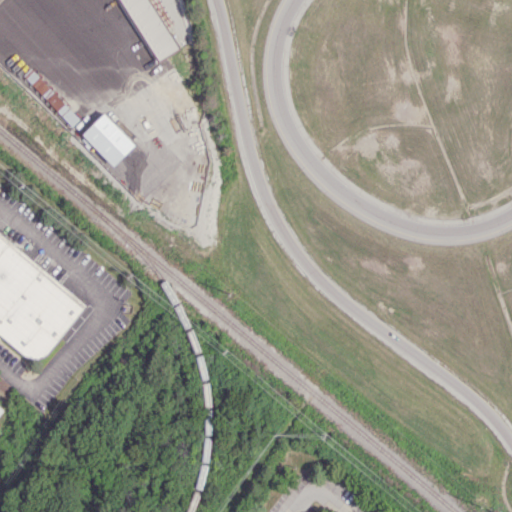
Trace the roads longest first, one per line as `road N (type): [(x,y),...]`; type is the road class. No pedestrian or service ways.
road 1 (trunk): [(216,0),(252,163),(285,238),(332,292),(470,395),(511,443)]
road 2 (trunk): [(511,215),(475,231),(423,232),(353,202),(309,163),(273,88),(273,50),(290,0)]
